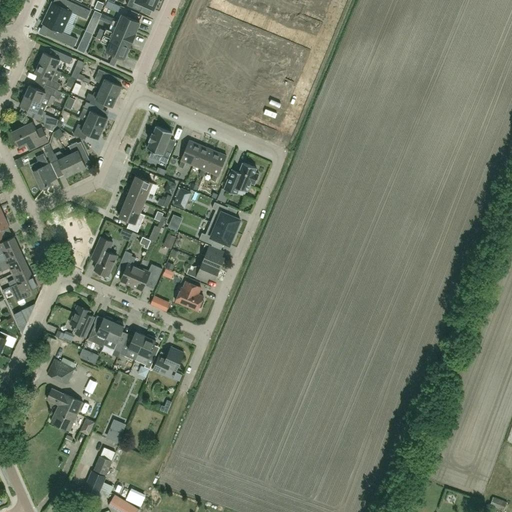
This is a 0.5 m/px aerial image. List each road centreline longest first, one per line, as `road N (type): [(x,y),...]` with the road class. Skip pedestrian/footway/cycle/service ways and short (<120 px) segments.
road 1 (unclassified): [(137,92),(282,152),(206,334)]
road 2 (residential): [(389,511),(489,244)]
road 3 (unclassified): [(33,213),(96,183),(137,92)]
road 4 (unclassified): [(206,334),(59,270)]
road 5 (unclassified): [(0,388),(13,377),(59,270)]
